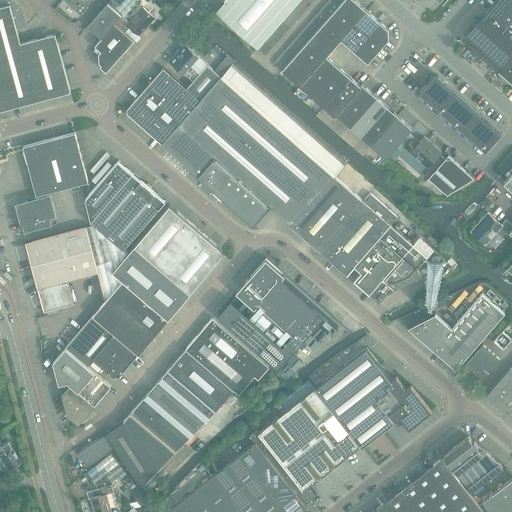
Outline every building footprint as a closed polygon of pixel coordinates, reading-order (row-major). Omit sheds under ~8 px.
[(122,0),(120,3),(116,8),(125,16),(138,0),(122,0)] [(224,0),(216,10),(258,47),(260,44),(264,40),(267,36),(271,32),(275,28),(278,24),(282,20),(285,16),(289,12),(292,8),(296,4),(299,0),(224,0)] [(299,0),(296,4),(304,11),(307,7),(299,0)] [(338,6),(334,10),(331,14),(327,18),(324,22),(323,23),(341,39),(366,10),(354,0),(343,0),(341,2),(338,6)] [(330,0),(328,0),(326,3),(334,10),(338,6),(330,0)] [(511,0),(500,0),(466,39),(483,54),(485,55),(484,56),(497,67),(497,68),(498,69),(500,67),(511,78),(511,0)] [(87,26),(101,38),(115,23),(121,15),(114,9),(116,8),(108,1),(87,26)] [(12,3),(0,6),(0,108),(71,92),(57,32),(21,41),(12,3)] [(326,3),(323,7),(331,14),(334,10),(326,3)] [(296,4),(292,8),(300,15),(304,11),(296,4)] [(125,16),(116,8),(114,9),(121,15),(115,23),(125,32),(130,26),(139,34),(154,17),(143,7),(130,21),(125,16)] [(323,7),(319,11),(327,18),(331,14),(323,7)] [(292,8),(289,12),(297,19),(300,15),(292,8)] [(380,22),(366,10),(341,39),(354,51),(380,22)] [(319,11),(316,15),(324,22),(327,18),(319,11)] [(289,12),(285,16),(293,23),(297,19),(289,12)] [(316,15),(312,19),(320,26),(323,23),(324,22),(316,15)] [(285,16),(282,20),(290,27),(293,23),(285,16)] [(312,19),(309,23),(317,30),(320,26),(312,19)] [(282,20),(278,24),(286,31),(290,27),(282,20)] [(388,29),(380,22),(354,51),(368,63),(389,39),(388,29)] [(134,40),(125,32),(115,23),(101,38),(95,45),(101,50),(99,53),(99,63),(101,65),(100,66),(106,72),(134,40)] [(282,70),(323,106),(334,116),(334,115),(360,86),(326,56),(341,39),(323,23),(320,26),(317,30),(313,34),(310,38),(306,42),(303,46),(299,50),(296,54),(292,58),(289,62),(285,66),(282,70)] [(309,23),(305,27),(313,34),(317,30),(309,23)] [(278,24),(275,28),(283,35),(286,31),(278,24)] [(305,27),(302,31),(310,38),(313,34),(305,27)] [(275,28),(271,32),(279,39),(283,35),(275,28)] [(302,31),(298,35),(306,42),(310,38),(302,31)] [(271,32),(267,36),(276,43),(279,39),(271,32)] [(298,35),(295,39),(303,46),(306,42),(298,35)] [(267,36),(264,40),(272,47),(276,43),(267,36)] [(295,39),(291,43),(299,50),(303,46),(295,39)] [(264,40),(260,44),(269,51),(272,47),(264,40)] [(184,43),(170,60),(189,76),(193,80),(199,74),(202,70),(207,64),(208,64),(184,43)] [(291,43),(288,47),(296,54),(299,50),(291,43)] [(265,55),(269,51),(260,44),(258,47),(257,48),(265,55)] [(288,47),(284,51),(292,58),(296,54),(288,47)] [(284,51),(281,55),(289,62),(292,58),(284,51)] [(281,55),(277,59),(285,66),(289,62),(281,55)] [(282,70),(285,66),(277,59),(273,63),(282,70)] [(163,67),(151,81),(188,114),(194,106),(195,106),(221,76),(221,75),(208,64),(207,64),(202,70),(199,74),(193,80),(187,88),(163,67)] [(162,143),(199,174),(197,176),(218,194),(219,192),(277,126),(334,175),(335,174),(341,167),(342,167),(345,164),(231,64),(231,65),(221,76),(221,75),(221,76),(195,106),(194,106),(188,114),(162,143)] [(435,73),(419,92),(486,151),(502,133),(435,73)] [(128,112),(162,143),(188,114),(151,81),(129,107),(127,109),(128,112)] [(362,84),(360,86),(334,115),(334,116),(327,124),(342,137),(377,97),(362,84)] [(342,137),(352,145),(387,106),(377,97),(342,137)] [(317,114),(327,124),(334,116),(323,106),(317,114)] [(363,155),(371,146),(371,145),(397,115),(387,106),(352,145),(363,155)] [(412,128),(397,115),(371,145),(371,146),(386,158),(412,128)] [(219,192),(218,194),(253,225),(270,206),(291,225),(334,175),(277,126),(219,192)] [(75,132),(32,143),(23,145),(35,195),(71,186),(79,184),(88,182),(75,132)] [(427,167),(439,154),(441,152),(423,136),(418,142),(413,137),(404,147),(427,167)] [(445,159),(439,154),(427,167),(428,168),(423,173),(447,194),(473,178),(448,155),(445,159)] [(164,200),(117,160),(84,199),(90,221),(93,223),(123,249),(164,200)] [(334,175),(291,225),(320,250),(370,192),(342,167),(341,167),(335,174),(334,175)] [(370,192),(320,250),(347,274),(354,266),(354,265),(391,223),(391,224),(398,216),(370,192)] [(28,200),(16,203),(21,223),(20,223),(21,225),(23,224),(24,230),(22,231),(56,223),(57,220),(51,194),(33,199),(35,204),(29,206),(28,200)] [(169,205),(135,245),(191,293),(221,257),(222,254),(220,248),(169,205)] [(503,234),(511,224),(505,219),(501,224),(487,213),(472,230),(486,242),(498,229),(503,234)] [(98,272),(106,300),(123,280),(113,271),(128,253),(123,249),(93,223),(89,224),(77,228),(78,228),(25,244),(39,290),(40,290),(40,291),(39,292),(46,313),(76,304),(69,281),(98,272)] [(391,223),(354,265),(354,266),(361,272),(354,280),(355,281),(369,293),(383,278),(408,249),(412,244),(413,243),(391,224),(391,223)] [(383,278),(369,293),(379,302),(387,293),(422,275),(417,267),(434,249),(419,236),(413,243),(412,244),(408,249),(383,278)] [(128,250),(138,240),(135,237),(125,248),(128,250)] [(135,245),(128,253),(113,271),(123,280),(168,319),(191,293),(135,245)] [(434,256),(430,262),(436,266),(440,260),(434,256)] [(266,257),(236,290),(239,293),(241,290),(251,299),(248,301),(255,307),(257,304),(291,335),(289,338),(297,345),(325,315),(282,277),(285,274),(266,257)] [(451,257),(447,261),(453,266),(457,263),(451,257)] [(502,262),(495,271),(500,275),(508,268),(508,267),(502,262)] [(168,320),(168,319),(123,280),(106,300),(93,315),(139,354),(168,320)] [(455,368),(504,312),(482,292),(451,327),(435,312),(408,326),(455,368)] [(232,298),(218,314),(278,367),(297,345),(289,338),(283,344),(243,308),(248,301),(239,293),(233,299),(232,298)] [(117,379),(139,354),(93,315),(66,346),(88,365),(94,358),(117,379)] [(212,318),(186,348),(234,389),(239,393),(255,375),(258,379),(269,366),(212,318)] [(504,345),(511,337),(511,321),(496,337),(504,345)] [(111,386),(88,365),(66,346),(53,361),(59,384),(60,384),(62,394),(67,413),(78,423),(111,386)] [(255,442),(169,509),(171,511),(301,511),(307,508),(304,504),(315,494),(308,485),(359,444),(363,449),(368,445),(366,441),(398,416),(408,428),(431,411),(410,385),(405,388),(396,376),(392,380),(365,346),(315,386),(309,379),(280,401),(286,409),(258,431),(256,429),(249,435),(255,442)] [(467,365),(480,376),(483,380),(486,376),(500,360),(483,346),(467,365)] [(186,348),(167,370),(175,376),(214,411),(215,411),(216,410),(234,389),(186,348)] [(146,393),(140,401),(185,441),(215,411),(214,411),(175,376),(167,370),(146,393)] [(124,419),(123,420),(156,469),(161,465),(168,472),(170,474),(193,451),(184,442),(185,441),(140,401),(124,419)] [(106,434),(78,452),(88,467),(116,448),(141,486),(151,475),(156,469),(123,420),(117,424),(106,433),(106,434)] [(472,492),(503,467),(498,462),(482,448),(479,450),(477,447),(478,446),(474,441),(473,442),(468,436),(443,455),(472,492)] [(0,443),(0,456),(2,460),(0,461),(0,465),(2,469),(4,469),(7,468),(8,468),(20,461),(7,441),(1,445),(0,443)] [(111,453),(87,472),(95,482),(105,474),(113,484),(122,478),(127,473),(111,453)] [(485,511),(442,456),(386,500),(395,511),(485,511)] [(156,469),(151,475),(159,482),(168,472),(161,465),(156,469)] [(511,511),(511,476),(482,500),(491,511),(511,511)] [(130,478),(126,480),(133,490),(137,487),(130,478)] [(117,506),(113,492),(111,485),(100,488),(102,495),(91,498),(95,511),(111,511),(110,508),(117,506)] [(395,511),(386,500),(370,511),(395,511)]
